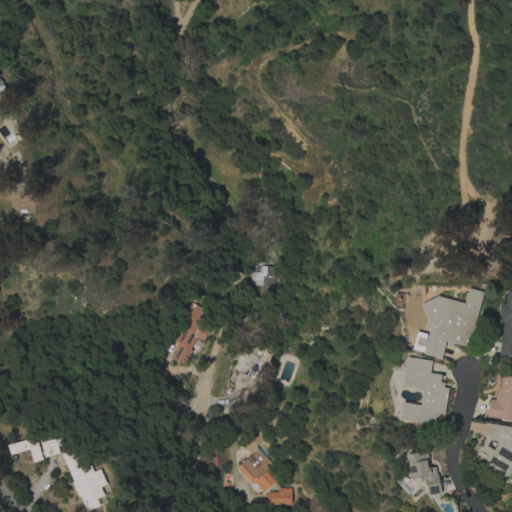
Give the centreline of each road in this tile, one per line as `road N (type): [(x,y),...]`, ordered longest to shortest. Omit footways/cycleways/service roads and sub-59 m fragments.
road 1 (residential): [(219,511),(196,465),(196,424),(241,255),(225,206),(182,144),(181,0)]
road 2 (track): [(469,0),(458,180)]
road 3 (track): [(479,511),(448,459),(463,374)]
